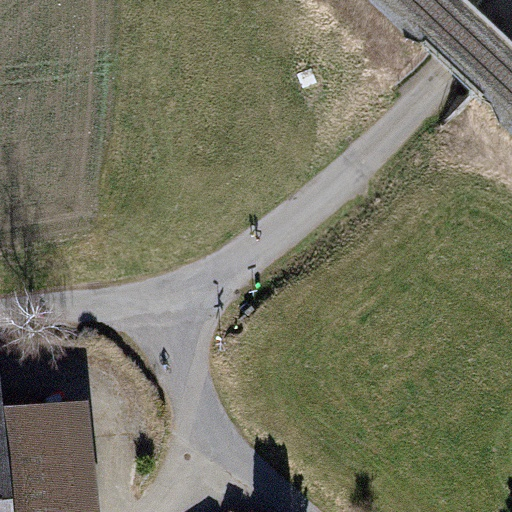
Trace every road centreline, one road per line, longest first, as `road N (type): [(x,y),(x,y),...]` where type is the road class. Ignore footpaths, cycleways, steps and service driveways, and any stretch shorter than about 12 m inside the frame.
road 1 (track): [(160,297),(256,250),(397,131),(511,16)]
road 2 (track): [(302,511),(215,440),(160,297)]
road 3 (track): [(0,314),(160,297)]
